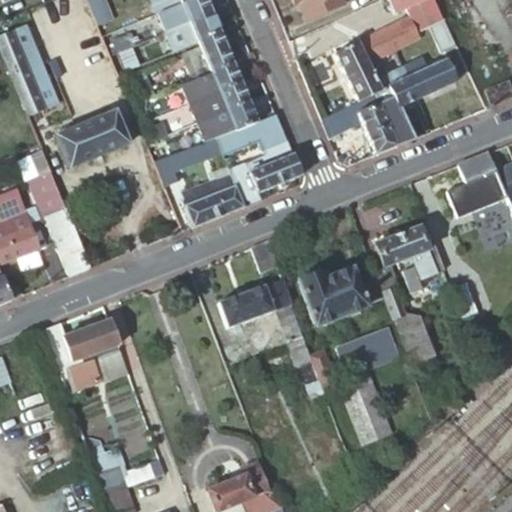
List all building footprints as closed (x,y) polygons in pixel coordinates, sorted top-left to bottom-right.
[(180,3),(178,0),(152,0),(158,13),(180,3)] [(188,23),(211,14),(204,0),(187,0),(180,3),(188,23)] [(291,0),(295,7),(298,6),(305,22),(344,5),(341,0),(291,0)] [(428,0),(389,0),(397,15),(428,0)] [(167,33),(188,23),(180,3),(158,13),(167,33)] [(196,43),(218,33),(211,14),(188,23),(167,33),(175,52),(196,43)] [(333,55),(357,103),(372,96),(380,93),(373,78),(372,75),(365,62),(376,57),(416,37),(414,33),(407,18),(333,55)] [(442,53),(456,47),(444,21),(430,28),(442,53)] [(7,27),(0,30),(0,56),(26,119),(43,112),(7,27)] [(414,33),(416,37),(422,50),(433,45),(427,32),(425,33),(423,29),(414,33)] [(220,38),(218,33),(196,43),(198,48),(220,38)] [(130,34),(114,41),(119,54),(132,48),(136,47),(130,34)] [(231,65),(220,38),(198,48),(209,74),(231,65)] [(127,73),(140,68),(132,48),(119,54),(127,73)] [(182,56),(192,81),(209,74),(198,48),(182,56)] [(365,62),(372,75),(382,69),(376,57),(365,62)] [(402,69),(422,61),(421,58),(401,66),(402,69)] [(389,89),(397,108),(454,81),(444,59),(428,66),(426,62),(424,63),(422,61),(402,69),(401,66),(373,78),(380,93),(389,89)] [(239,84),(231,65),(209,74),(192,81),(191,82),(199,101),(239,84)] [(140,105),(154,99),(143,73),(129,79),(140,105)] [(199,101),(191,82),(177,88),(185,107),(199,101)] [(247,102),(239,84),(199,101),(207,119),(247,102)] [(492,108),(511,99),(511,91),(509,85),(486,95),(492,108)] [(373,156),(412,141),(397,108),(389,89),(380,93),(372,96),(376,105),(356,114),(360,125),(373,156)] [(357,103),(320,120),(328,140),(360,125),(356,114),(376,105),(372,96),(357,103)] [(207,119),(199,101),(185,107),(192,126),(207,119)] [(255,123),(247,102),(207,119),(215,138),(233,131),(234,133),(251,126),(256,124),(255,123)] [(126,148),(113,115),(54,139),(68,172),(126,148)] [(300,177),(274,115),(255,123),(256,124),(251,126),(262,152),(270,148),(276,161),(247,173),(257,195),(300,177)] [(148,131),(151,130),(163,125),(160,118),(159,118),(147,123),(145,124),(148,131)] [(214,139),(163,160),(154,163),(164,188),(177,182),(173,172),(220,153),(214,139)] [(457,219),(504,202),(493,174),(486,155),(456,167),(463,187),(447,194),(457,219)] [(511,166),(493,174),(504,202),(511,222),(511,166)] [(192,230),(243,209),(231,180),(226,167),(213,174),(215,179),(216,181),(215,181),(216,185),(211,187),(214,193),(210,195),(208,189),(193,195),(183,199),(182,204),(192,230)] [(260,202),(257,195),(247,173),(231,180),(243,209),(260,202)] [(68,279),(89,271),(49,174),(28,183),(68,279)] [(216,181),(215,179),(191,189),(193,195),(208,189),(210,195),(214,193),(211,187),(216,185),(215,181),(216,181)] [(0,264),(38,250),(16,192),(0,197),(0,264)] [(435,276),(416,230),(372,247),(381,271),(409,260),(419,283),(435,276)] [(268,243),(250,250),(259,275),(277,269),(268,243)] [(382,301),(380,295),(372,273),(356,279),(352,272),(323,282),(320,276),(297,285),(315,331),(366,311),(366,307),(382,301)] [(0,306),(11,302),(0,274),(0,306)] [(217,305),(227,331),(290,307),(281,282),(217,305)] [(448,293),(459,322),(475,316),(464,288),(448,293)] [(382,301),(390,321),(392,320),(412,371),(431,363),(415,323),(402,314),(394,290),(380,295),(382,301)] [(118,354),(107,325),(69,339),(81,368),(89,366),(118,356),(117,354),(118,354)] [(43,336),(58,377),(67,374),(74,394),(97,386),(89,366),(81,368),(69,339),(63,341),(59,330),(43,336)] [(393,359),(382,330),(331,351),(343,379),(338,381),(345,398),(340,400),(358,449),(387,439),(361,373),(393,359)] [(310,360),(323,396),(338,392),(324,355),(310,360)] [(241,474),(203,488),(212,511),(260,511),(268,509),(269,511),(280,511),(276,502),(269,482),(267,477),(261,479),(256,468),(253,460),(238,465),(241,474)] [(117,470),(95,479),(103,500),(125,491),(117,470)] [(103,500),(107,511),(132,511),(125,491),(103,500)]
